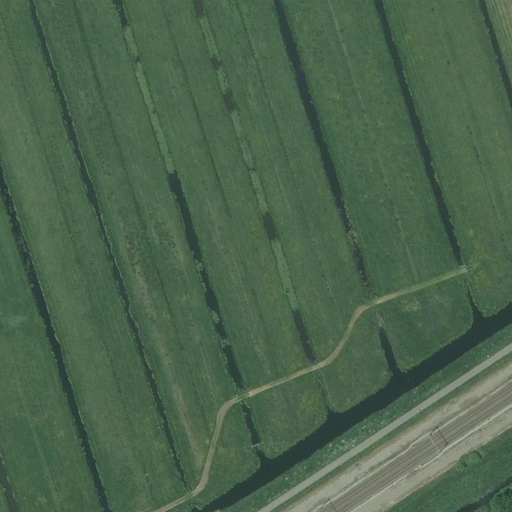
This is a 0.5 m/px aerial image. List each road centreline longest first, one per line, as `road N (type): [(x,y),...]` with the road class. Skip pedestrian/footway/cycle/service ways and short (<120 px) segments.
road 1 (track): [(157,511),(199,488),(229,400),(321,364),(362,306),(474,265),(463,216)]
road 2 (unclassified): [(263,511),(511,347)]
